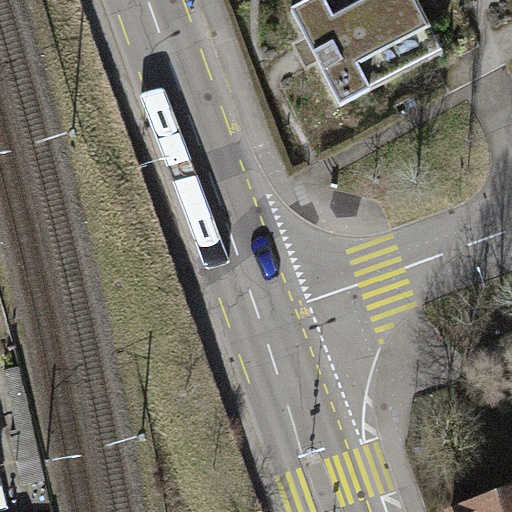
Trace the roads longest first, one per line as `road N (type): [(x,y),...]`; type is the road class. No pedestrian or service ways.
road 1 (primary): [(145,0),(260,320)]
road 2 (unclassified): [(260,320),(511,230)]
road 3 (primary): [(260,320),(332,511)]
